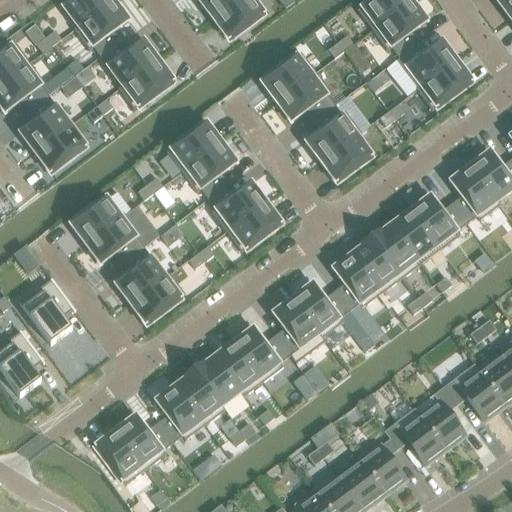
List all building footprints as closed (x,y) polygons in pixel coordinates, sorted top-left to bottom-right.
[(75,0),(63,10),(77,29),(77,30),(113,3),(111,0),(75,0)] [(200,0),(198,2),(212,22),(241,0),(200,0)] [(241,0),(212,22),(228,42),(235,37),(237,39),(250,29),(249,27),(263,16),(251,0),(241,0)] [(374,0),(357,13),(372,33),(412,4),(408,0),(374,0)] [(511,0),(498,0),(496,3),(510,22),(511,21),(511,0)] [(77,29),(73,32),(74,33),(89,53),(93,50),(100,60),(120,45),(113,35),(129,23),(113,3),(77,30),(77,29)] [(412,4),(372,33),(381,46),(387,53),(391,51),(398,60),(418,45),(411,35),(427,24),(412,4)] [(50,37),(46,40),(52,49),(56,46),(61,42),(55,33),(50,37)] [(347,38),(337,45),(344,54),(353,47),(347,38)] [(46,40),(36,47),(42,56),(43,56),(52,49),(46,40)] [(120,45),(100,60),(121,89),(122,89),(158,62),(143,43),(127,54),(120,45)] [(418,45),(398,60),(420,89),(420,90),(456,63),(441,43),(426,55),(418,45)] [(337,45),(328,52),(334,61),(344,54),(337,45)] [(0,87),(29,66),(15,46),(0,56),(0,87)] [(268,80),(261,85),(276,105),(315,75),(300,55),(285,67),(281,70),(280,67),(267,77),(268,79),(268,80)] [(121,89),(118,92),(133,113),(152,99),(154,101),(167,91),(166,89),(173,83),(158,62),(122,89),(121,89)] [(420,89),(416,92),(416,93),(431,113),(451,99),(452,101),(465,91),(463,89),(471,83),(456,63),(420,90),(420,89)] [(29,66),(0,87),(0,109),(5,116),(21,104),(28,113),(48,98),(41,89),(45,86),(29,66)] [(315,75),(276,105),(291,125),(306,114),(314,123),(334,108),(327,99),(331,96),(315,75)] [(35,123),(19,135),(34,155),(70,128),(48,98),(28,113),(35,123)] [(98,109),(96,110),(103,119),(104,118),(113,111),(106,102),(98,109)] [(398,107),(388,114),(395,123),(404,116),(398,107)] [(321,133),(305,145),(320,164),(356,138),(357,139),(361,136),(360,135),(345,115),(341,118),(334,108),(314,123),(321,133)] [(96,110),(87,117),(93,126),(103,119),(96,110)] [(388,114),(379,121),(385,130),(395,123),(388,114)] [(206,126),(166,155),(181,175),(221,146),(206,126)] [(70,128),(34,155),(49,175),(57,170),(59,172),(68,165),(66,163),(85,149),(80,141),(76,136),(74,133),(70,128)] [(356,138),(320,164),(335,185),(343,179),(345,181),(357,172),(356,170),(371,158),(357,139),(356,138)] [(221,146),(181,175),(197,196),(200,193),(208,203),(228,187),(221,178),(236,166),(221,146)] [(490,154),(469,169),(496,205),(497,204),(511,193),(511,164),(511,163),(501,170),(490,154)] [(469,169),(449,184),(450,185),(461,200),(451,207),(466,227),(476,220),(479,224),(499,209),(500,208),(497,204),(496,205),(469,169)] [(155,181),(146,188),(153,197),(163,189),(156,180),(155,181)] [(228,187),(208,203),(215,213),(211,216),(226,235),(266,205),(251,185),(235,197),(228,187)] [(146,188),(137,195),(144,203),(144,204),(153,197),(146,188)] [(430,198),(410,214),(439,253),(459,239),(456,235),(466,227),(451,207),(442,214),(431,200),(430,198)] [(78,222),(70,227),(85,247),(121,220),(106,200),(91,212),(89,209),(76,219),(78,222)] [(266,205),(226,235),(241,255),(260,241),(262,243),(275,233),(273,231),(281,226),(266,205)] [(410,214),(391,228),(420,268),(439,253),(410,214)] [(121,220),(85,247),(100,267),(116,256),(123,266),(144,250),(136,241),(140,238),(135,231),(125,217),(124,217),(121,220)] [(382,232),(370,240),(401,282),(420,268),(391,228),(383,234),(382,232)] [(360,251),(352,257),(382,296),(401,282),(370,240),(358,249),(360,251)] [(207,249),(197,256),(204,265),(214,258),(207,249)] [(130,275),(115,287),(130,306),(165,280),(165,279),(144,250),(123,266),(130,275)] [(197,256),(188,263),(195,272),(204,265),(197,256)] [(352,257),(332,272),(344,287),(334,295),(350,316),(360,308),(362,311),(382,296),(352,257)] [(165,280),(130,306),(145,327),(153,321),(154,323),(167,314),(165,312),(185,297),(169,277),(169,276),(165,279),(165,280)] [(445,280),(435,287),(442,296),(451,289),(445,280)] [(50,284),(19,307),(50,348),(72,332),(63,320),(60,317),(70,309),(72,313),(74,315),(75,314),(51,282),(50,283),(50,284)] [(313,286),(292,301),(322,341),(323,341),(342,326),(340,323),(350,316),(334,295),(325,302),(313,286)] [(425,294),(416,302),(422,311),(432,303),(425,294)] [(4,299),(0,301),(0,311),(2,315),(11,309),(4,299)] [(292,301),(272,316),(284,332),(274,339),(290,360),(290,359),(296,367),(325,345),(325,344),(323,341),(322,341),(292,301)] [(416,302),(406,309),(413,318),(422,311),(416,302)] [(497,334),(490,325),(480,332),(487,341),(497,334)] [(253,330),(233,346),(262,385),(283,370),(280,367),(290,360),(274,339),(265,346),(253,330)] [(478,348),(487,341),(480,332),(470,339),(478,348)] [(19,336),(0,350),(0,374),(19,400),(41,384),(32,372),(29,369),(39,361),(41,365),(43,367),(44,366),(20,334),(19,335),(19,336)] [(367,339),(357,345),(365,355),(374,349),(367,339)] [(511,344),(500,354),(511,370),(511,344)] [(233,346),(214,360),(240,396),(241,398),(243,400),(262,385),(233,346)] [(511,403),(511,378),(496,357),(477,371),(505,409),(511,403)] [(205,364),(193,372),(221,410),(222,409),(240,396),(214,360),(206,366),(205,364)] [(505,409),(477,371),(474,367),(443,390),(457,408),(467,401),(484,424),(505,409)] [(183,383),(175,389),(205,428),(224,414),(225,413),(222,409),(221,410),(193,372),(182,381),(183,383)] [(175,389),(155,404),(167,419),(157,427),(172,447),(182,440),(185,443),(205,428),(175,389)] [(465,439),(448,416),(457,408),(443,390),(433,397),(439,405),(420,419),(419,420),(445,454),(465,439)] [(268,412),(258,419),(265,428),(274,421),(268,412)] [(445,454),(419,420),(420,419),(415,412),(384,434),(390,442),(398,452),(407,445),(425,468),(445,454)] [(136,418),(115,433),(145,473),(165,458),(162,454),(172,447),(157,427),(148,434),(136,418)] [(248,426),(239,434),(245,443),(255,435),(248,426)] [(115,433),(95,448),(101,456),(99,458),(109,471),(111,469),(125,488),(145,473),(115,433)] [(239,434),(229,441),(236,450),(245,443),(239,434)] [(405,483),(388,460),(398,452),(390,442),(359,465),(384,498),(405,483)] [(326,444),(317,452),(324,461),(334,454),(326,444)] [(317,452),(307,459),(315,468),(324,461),(317,452)] [(366,511),(384,498),(359,465),(340,479),(365,511),(366,511)] [(358,511),(336,482),(317,496),(329,511),(358,511)] [(160,493),(150,500),(157,508),(166,501),(160,492),(160,493)] [(329,511),(317,496),(314,492),(294,508),(296,511),(295,511),(329,511)]
